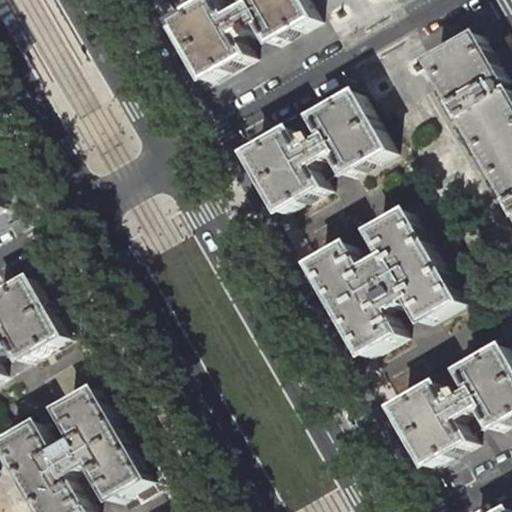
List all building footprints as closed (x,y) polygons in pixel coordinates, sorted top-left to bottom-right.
[(249,67),(260,60),(252,47),(266,38),(262,31),(270,26),(260,9),(254,0),(250,0),(232,11),(226,1),(183,26),(217,85),(237,73),(234,68),(246,61),(249,67)] [(254,0),(260,9),(270,26),(282,48),(293,41),(290,36),(302,29),(305,34),(325,23),(311,0),(254,0)] [(486,134),(494,146),(488,149),(506,179),(511,176),(511,177),(511,87),(509,86),(511,83),(511,82),(503,67),(498,70),(491,57),(496,54),(486,38),(439,65),(449,81),(454,78),(461,91),(456,94),(463,106),(457,110),(457,113),(461,120),(463,123),(466,124),(468,123),(472,121),(481,136),(486,134)] [(350,113),(338,120),(335,115),(324,121),(336,142),(346,159),(351,169),(358,180),(369,173),(366,168),(378,161),(381,166),(401,155),(367,96),(347,108),(350,113)] [(294,145),(282,152),(279,147),(260,158),(294,217),(336,192),(330,181),(351,169),(346,159),(336,142),(329,147),(324,140),(316,142),(310,147),(302,134),(291,140),(294,145)] [(433,327),(470,306),(461,290),(455,293),(447,279),(453,276),(434,244),(429,247),(421,233),(426,230),(417,215),(381,236),(395,261),(419,302),(433,327)] [(323,269),(376,360),(412,339),(397,314),(406,310),(407,311),(414,307),(413,306),(419,302),(395,261),(374,273),(359,248),(323,269)] [(78,341),(44,282),(25,294),(28,299),(16,306),(13,301),(2,307),(14,328),(0,336),(0,354),(1,357),(9,371),(31,358),(35,365),(78,341)] [(482,396),(498,422),(504,433),(511,428),(511,350),(493,361),(496,366),(484,373),(481,368),(470,375),(482,396)] [(0,380),(2,384),(14,378),(9,371),(1,357),(0,354),(0,380)] [(405,412),(440,470),(459,459),(456,454),(468,447),(471,452),(483,445),(476,434),(498,422),(482,396),(475,400),(472,395),(463,396),(457,403),(448,387),(437,394),(440,399),(428,406),(425,401),(405,412)] [(161,484),(108,393),(72,414),(86,438),(64,451),(91,498),(113,485),(124,505),(161,484)] [(64,451),(50,426),(13,447),(23,462),(28,459),(36,473),(30,476),(51,511),(99,511),(91,498),(64,451)]
